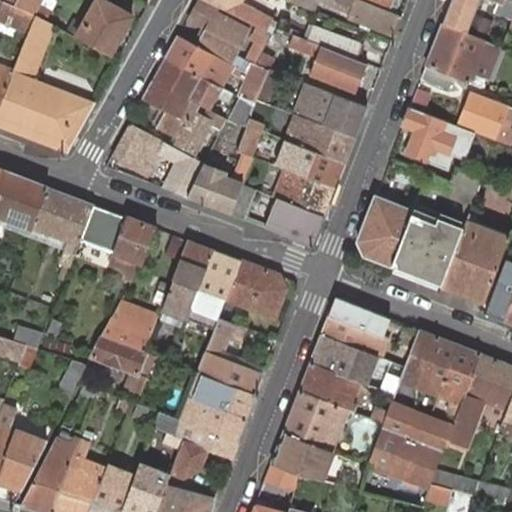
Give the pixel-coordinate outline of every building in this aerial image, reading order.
[(18,0),(17,3),(15,6),(29,12),(36,15),(43,2),(43,0),(18,0)] [(43,0),(43,2),(36,15),(46,21),(56,1),(54,0),(43,0)] [(97,0),(77,37),(111,56),(133,16),(103,0),(97,0)] [(219,7),(206,0),(198,0),(192,12),(203,18),(199,24),(207,28),(198,46),(231,64),(232,64),(245,72),(249,64),(236,56),(250,30),(217,12),(219,7)] [(206,0),(219,7),(261,29),(266,32),(270,25),(273,20),(255,11),(255,12),(240,4),(242,0),(206,0)] [(349,16),(396,34),(403,16),(388,10),(361,0),(290,0),(290,2),(312,10),(316,0),(322,0),(332,4),(351,11),(349,16)] [(361,0),(388,10),(391,0),(361,0)] [(452,0),(448,10),(443,24),(468,34),(479,5),(481,0),(480,0),(452,0)] [(511,0),(504,0),(503,5),(499,3),(495,11),(511,17),(511,0)] [(29,12),(15,6),(4,1),(0,11),(0,20),(29,33),(36,15),(29,12)] [(203,18),(192,12),(189,18),(199,24),(203,18)] [(0,106),(0,126),(69,153),(81,130),(96,103),(91,102),(42,83),(33,80),(54,25),(46,21),(36,15),(29,33),(14,71),(13,74),(0,106)] [(493,22),(479,17),(474,29),(488,34),(493,22)] [(468,34),(443,24),(427,66),(455,77),(483,88),(486,78),(474,74),(487,41),(468,34)] [(350,57),(358,60),(364,44),(314,26),(308,40),(319,45),(350,57)] [(271,34),(266,32),(261,29),(257,37),(260,39),(249,61),(250,61),(256,63),(263,50),(271,34)] [(319,45),(308,40),(294,34),(290,45),(320,57),(313,75),(356,92),(366,68),(348,61),(350,57),(319,45)] [(198,46),(179,36),(167,58),(220,86),(231,64),(198,46)] [(502,47),(487,41),(474,74),(486,78),(489,80),(502,47)] [(277,58),(263,50),(256,63),(271,69),(277,58)] [(220,86),(167,58),(155,80),(203,106),(210,110),(218,95),(228,101),(233,93),(220,86)] [(271,69),(256,63),(250,61),(249,64),(245,72),(266,80),(271,69)] [(0,106),(13,74),(14,71),(0,65),(0,106)] [(455,77),(427,66),(422,78),(450,89),(455,77)] [(270,98),(281,73),(271,69),(266,80),(258,100),(271,105),(280,108),(282,102),(270,98)] [(203,106),(155,80),(144,99),(168,112),(160,128),(180,139),(177,144),(197,153),(212,122),(222,127),(226,119),(212,111),(208,120),(198,115),(203,106)] [(295,115),(356,137),(367,109),(306,86),(295,115)] [(511,108),(471,93),(459,123),(494,137),(509,142),(511,135),(511,127),(509,127),(511,119),(511,108)] [(250,118),(255,106),(242,98),(231,121),(239,125),(246,129),(250,118)] [(447,122),(410,108),(403,126),(416,130),(407,154),(427,161),(430,152),(435,154),(437,148),(450,153),(456,138),(443,132),(447,122)] [(290,142),(345,162),(356,137),(295,115),(293,122),(303,126),(299,137),(292,135),(290,142)] [(262,129),(264,123),(250,118),(246,129),(241,144),(238,151),(252,156),(262,129)] [(231,121),(226,119),(222,127),(222,128),(234,134),(232,139),(241,144),(246,129),(239,125),(231,121)] [(165,143),(130,123),(113,156),(147,175),(158,157),(165,143)] [(285,169),(336,188),(345,162),(290,142),(287,148),(293,150),(289,160),(273,154),(270,163),(285,169)] [(160,186),(186,198),(202,167),(204,163),(165,143),(158,157),(173,164),(160,186)] [(186,198),(186,200),(229,218),(244,185),(202,167),(186,198)] [(415,208),(414,211),(392,266),(442,284),(464,227),(466,222),(484,178),(457,168),(451,181),(428,172),(414,208),(415,208)] [(276,197),(324,216),(336,188),(285,169),(278,187),(270,185),(267,193),(276,197)] [(34,227),(49,186),(6,170),(0,188),(0,231),(1,228),(4,216),(34,227)] [(80,239),(94,204),(49,186),(34,227),(70,240),(65,253),(62,260),(71,263),(80,239)] [(414,211),(376,196),(358,241),(364,255),(392,266),(414,211)] [(324,216),(276,197),(264,228),(312,247),(324,216)] [(144,262),(157,227),(127,216),(94,204),(80,239),(114,251),(110,262),(120,266),(129,272),(128,274),(135,277),(143,262),(144,262)] [(34,227),(4,216),(1,228),(29,239),(34,227)] [(464,227),(442,284),(485,301),(509,238),(466,222),(464,227)] [(70,240),(34,227),(29,239),(65,253),(70,240)] [(194,302),(215,249),(189,239),(184,251),(179,263),(162,308),(168,311),(188,318),(192,308),(194,302)] [(170,260),(179,263),(184,251),(175,247),(170,260)] [(221,312),(226,299),(242,259),(215,249),(194,302),(192,308),(197,310),(200,304),(221,312)] [(286,288),(280,275),(242,259),(226,299),(275,317),(286,288)] [(511,293),(496,287),(486,312),(504,319),(511,322),(511,293)] [(368,331),(375,312),(336,297),(329,315),(322,334),(377,356),(382,358),(390,339),(368,331)] [(149,316),(120,304),(103,335),(144,352),(161,311),(152,307),(149,316)] [(213,331),(228,337),(236,340),(242,326),(219,318),(213,331)] [(63,325),(54,321),(47,339),(56,342),(63,325)] [(19,327),(14,341),(26,345),(36,347),(38,348),(43,335),(19,327)] [(438,336),(421,329),(402,381),(418,388),(438,336)] [(199,373),(255,395),(263,375),(220,358),(228,337),(213,331),(212,336),(205,352),(203,359),(197,372),(199,373)] [(212,336),(205,333),(198,350),(205,352),(212,336)] [(377,356),(322,334),(311,362),(361,382),(367,384),(377,356)] [(0,354),(20,361),(26,345),(14,341),(0,335),(0,354)] [(149,381),(150,379),(158,357),(146,352),(144,352),(103,335),(92,357),(136,373),(129,392),(143,397),(149,381)] [(482,353),(438,336),(418,388),(452,401),(448,413),(457,417),(482,353)] [(178,343),(171,362),(197,372),(203,359),(181,351),(184,346),(178,343)] [(36,347),(26,345),(20,361),(18,364),(29,368),(36,347)] [(508,411),(511,401),(511,364),(482,353),(457,417),(453,427),(447,443),(465,450),(487,392),(498,396),(495,405),(508,411)] [(88,364),(75,360),(63,385),(74,391),(88,364)] [(361,382),(311,362),(301,390),(350,410),(355,411),(358,406),(353,404),(361,382)] [(189,397),(246,418),(255,395),(199,373),(189,397)] [(100,389),(85,384),(80,393),(96,398),(100,389)] [(350,410),(301,390),(284,433),(333,453),(350,410)] [(209,449),(231,458),(237,442),(246,418),(189,397),(181,421),(180,420),(174,435),(185,440),(209,449)] [(131,403),(121,399),(117,409),(127,413),(131,403)] [(0,480),(24,487),(47,443),(8,430),(12,421),(16,408),(4,403),(0,412),(0,480)] [(386,423),(369,467),(431,485),(437,470),(447,443),(453,427),(393,403),(390,411),(386,423)] [(374,419),(386,423),(390,411),(379,407),(374,419)] [(160,413),(154,428),(174,435),(180,420),(160,413)] [(333,453),(284,433),(273,463),(299,473),(322,480),(333,453)] [(57,437),(22,505),(48,511),(51,511),(80,439),(74,436),(72,442),(57,437)] [(80,439),(51,511),(89,511),(106,468),(82,459),(89,443),(80,439)] [(200,469),(209,449),(185,440),(172,473),(184,478),(200,469)] [(299,473),(273,463),(266,480),(295,492),(299,473)] [(106,468),(89,511),(121,511),(134,480),(106,468)] [(480,481),(437,470),(431,485),(455,491),(475,495),(480,481)] [(134,480),(121,511),(156,511),(166,487),(170,479),(164,477),(160,486),(136,476),(134,480)] [(480,481),(475,495),(505,502),(510,489),(480,481)] [(455,491),(431,485),(427,501),(451,508),(455,491)] [(166,487),(156,511),(209,511),(214,500),(166,487)] [(511,511),(511,504),(505,502),(475,495),(473,504),(507,511),(511,511)]
